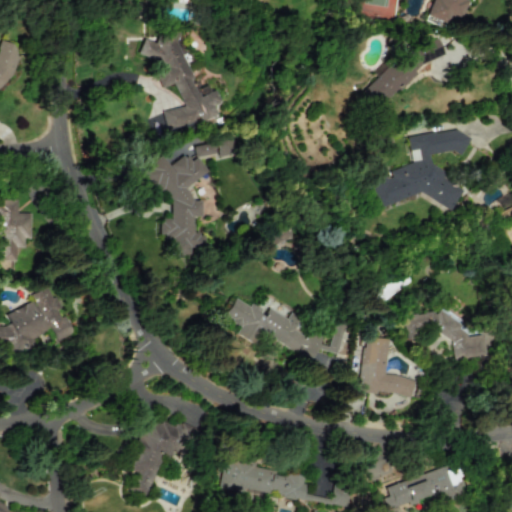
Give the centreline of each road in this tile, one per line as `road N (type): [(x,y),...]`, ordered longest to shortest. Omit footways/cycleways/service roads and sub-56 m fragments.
road 1 (residential): [(59,0),(47,113),(62,192),(114,312),(156,368),(244,417),(333,441),(424,448),(511,438)]
road 2 (residential): [(0,430),(81,409),(156,368)]
